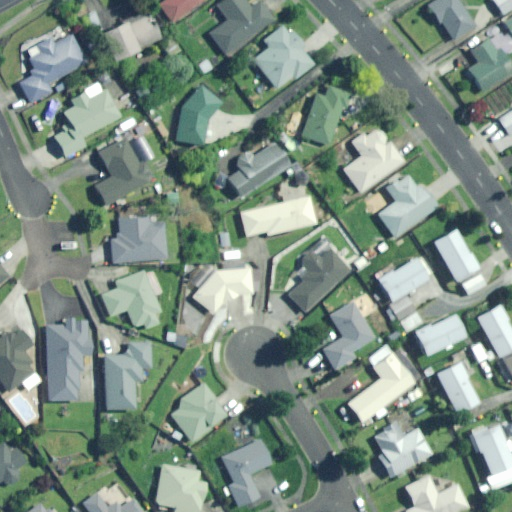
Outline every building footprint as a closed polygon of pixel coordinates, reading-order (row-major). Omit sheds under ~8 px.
[(163,0),(157,4),(171,23),(202,0),(163,0)] [(250,7),(245,0),(223,0),(215,6),(226,20),(208,34),(223,54),(269,20),(256,3),(250,7)] [(432,0),(425,4),(450,41),(473,26),(455,0),(432,0)] [(511,0),(489,0),(500,16),(511,7),(511,0)] [(100,30),(94,11),(79,17),(85,35),(100,30)] [(159,38),(146,13),(98,36),(110,62),(159,38)] [(511,14),(502,22),(506,29),(492,37),(500,49),(511,40),(511,14)] [(287,34),(281,27),(258,44),(263,51),(252,60),(273,89),(291,77),(292,79),(311,66),(298,48),(301,46),(290,32),(287,34)] [(48,38),(35,46),(25,52),(29,59),(27,60),(35,73),(18,83),(30,104),(52,92),(49,87),(54,85),(57,91),(67,85),(62,76),(91,59),(76,32),(52,45),(48,38)] [(497,49),(489,37),(467,51),(475,64),(466,70),(480,92),(511,72),(497,49)] [(180,50),(171,39),(160,47),(169,58),(180,50)] [(211,69),(206,59),(197,64),(201,74),(211,69)] [(161,83),(149,89),(156,102),(168,96),(161,83)] [(219,101),(199,86),(180,107),(173,141),(198,146),(204,121),(219,101)] [(313,95),(298,136),(326,146),(340,107),(344,109),(349,95),(325,86),(321,98),(313,95)] [(122,115),(106,88),(86,100),(82,92),(69,100),(72,107),(61,113),(67,123),(60,127),(63,132),(53,137),(64,158),(85,146),(81,138),(122,115)] [(511,132),(511,107),(511,108),(494,119),(506,137),(511,132)] [(401,162),(373,124),(348,142),(360,158),(342,172),(357,193),(401,162)] [(135,167),(152,157),(140,135),(126,143),(121,134),(94,150),(110,177),(93,187),(103,206),(144,183),(135,167)] [(287,165),(265,134),(251,143),(254,148),(235,162),(241,170),(228,179),(241,197),(287,165)] [(413,189),(402,173),(382,187),(393,202),(375,215),(391,238),(433,207),(418,186),(413,189)] [(313,224),(307,197),(241,213),(247,236),(265,232),(266,236),(313,224)] [(158,216),(145,217),(115,219),(117,239),(109,239),(111,263),(162,259),(158,216)] [(466,255),(452,230),(431,242),(453,281),(476,269),(467,253),(466,255)] [(309,254),(298,265),(308,275),(300,282),(287,295),(303,312),(349,268),(330,248),(316,261),(309,254)] [(385,305),(396,321),(414,310),(404,294),(426,280),(413,259),(390,273),(389,271),(376,279),(390,302),(385,305)] [(502,275),(496,264),(459,284),(465,295),(502,275)] [(190,297),(210,314),(221,302),(233,295),(246,296),(244,270),(215,269),(190,297)] [(157,312),(141,271),(112,282),(115,289),(99,295),(107,317),(123,310),(130,327),(139,323),(141,329),(154,324),(151,314),(157,312)] [(372,339),(350,302),(327,316),(340,338),(318,351),(330,371),(352,358),(349,352),(372,339)] [(476,344),(468,348),(475,363),(484,359),(485,361),(498,355),(511,383),(511,382),(511,337),(497,306),(474,317),(489,349),(481,353),(476,344)] [(420,323),(414,313),(399,322),(404,332),(420,323)] [(442,348),(443,350),(450,347),(449,345),(463,339),(452,315),(414,333),(424,356),(442,348)] [(87,319),(62,319),(62,325),(45,325),(45,401),(74,401),(74,371),(78,371),(78,355),(87,355),(87,319)] [(32,345),(19,328),(9,335),(7,332),(0,336),(0,385),(5,392),(18,382),(24,391),(37,381),(25,365),(30,362),(22,352),(32,345)] [(145,344),(124,344),(124,350),(122,350),(122,355),(103,355),(103,410),(128,410),(128,381),(137,381),(137,369),(145,369),(145,344)] [(412,383),(384,346),(365,360),(379,378),(345,404),(359,423),(372,413),(376,419),(384,413),(380,407),(412,383)] [(484,417),(456,363),(435,374),(462,428),(484,417)] [(211,399),(201,385),(181,401),(177,410),(170,415),(190,443),(209,428),(207,426),(221,416),(210,400),(211,399)] [(429,455),(406,413),(369,434),(380,455),(376,457),(388,478),(429,455)] [(511,465),(495,424),(469,435),(485,476),(511,465)] [(246,475),(270,464),(264,450),(261,451),(257,441),(220,457),(232,483),(222,488),(225,495),(230,493),(236,507),(256,498),(246,475)] [(0,480),(1,479),(6,486),(20,477),(16,470),(28,462),(18,448),(11,453),(5,444),(0,446),(0,480)] [(196,471),(161,465),(154,504),(174,508),(173,511),(196,511),(202,484),(194,482),(196,471)] [(511,481),(511,468),(485,480),(489,491),(511,481)] [(433,493),(425,477),(403,487),(412,507),(401,511),(455,511),(465,507),(453,483),(433,493)] [(108,509),(98,494),(83,504),(87,511),(140,511),(132,500),(121,508),(118,502),(108,509)] [(51,511),(42,500),(25,511),(62,511),(61,510),(58,511),(51,511)]
